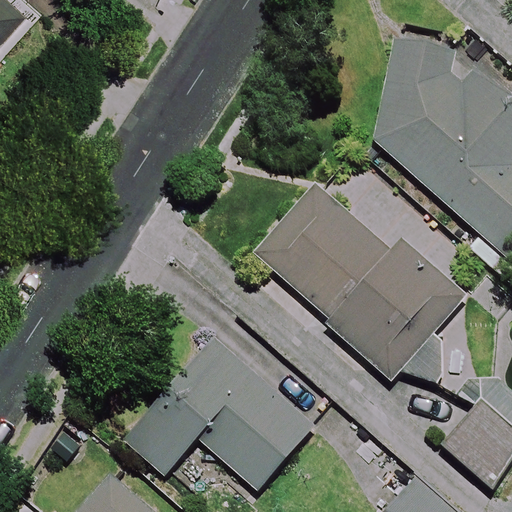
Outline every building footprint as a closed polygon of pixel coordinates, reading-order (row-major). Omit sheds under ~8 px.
[(0,0),(0,63),(33,26),(2,0),(0,0)] [(462,85),(452,76),(458,58),(392,44),(373,142),(485,241),(473,255),(500,278),(511,265),(511,106),(473,72),(462,85)] [(389,259),(318,193),(257,259),(393,386),(412,366),(428,380),(449,357),(432,341),(465,305),(401,246),(389,259)] [(315,427),(207,342),(125,446),(167,479),(196,442),(262,494),(315,427)] [(511,464),(511,436),(477,408),(443,450),(492,489),(511,464)] [(149,511),(112,479),(82,511),(149,511)] [(443,511),(418,486),(391,511),(443,511)]
